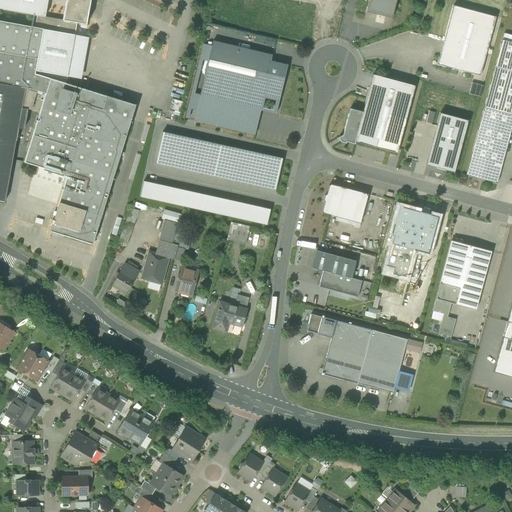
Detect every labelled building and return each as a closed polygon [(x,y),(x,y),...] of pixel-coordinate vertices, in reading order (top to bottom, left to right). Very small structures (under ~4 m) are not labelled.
[(0,0),(0,9),(37,16),(45,18),(45,17),(48,0),(0,0)] [(66,0),(63,21),(77,24),(87,25),(91,0),(66,0)] [(289,8),(250,0),(247,15),(286,23),(289,8)] [(369,0),(366,13),(392,19),(396,0),(369,0)] [(435,27),(447,31),(453,6),(442,3),(435,27)] [(447,31),(437,65),(480,76),(495,17),(453,6),(447,31)] [(37,16),(35,28),(43,29),(35,74),(51,79),(66,84),(67,77),(75,36),(77,24),(63,21),(45,17),(45,18),(37,16)] [(37,91),(46,94),(46,93),(51,79),(35,74),(43,29),(35,28),(13,24),(0,21),(0,201),(4,202),(18,128),(24,130),(28,109),(22,108),(24,96),(23,96),(25,88),(32,90),(37,91)] [(511,35),(504,34),(495,67),(511,72),(511,35)] [(89,38),(75,36),(67,77),(81,79),(89,38)] [(212,46),(212,47),(271,61),(272,55),(213,42),(212,46)] [(212,47),(212,46),(203,44),(185,118),(189,119),(191,109),(196,110),(200,96),(200,95),(195,94),(203,61),(208,62),(212,47)] [(247,107),(259,110),(263,93),(278,96),(285,66),(287,66),(288,65),(271,61),(212,47),(208,62),(200,95),(200,96),(247,107)] [(261,111),(276,114),(287,66),(285,66),(278,96),(263,93),(259,110),(261,111)] [(511,72),(495,67),(484,108),(511,115),(511,72)] [(373,75),(363,112),(355,142),(356,142),(397,154),(415,86),(373,75)] [(46,94),(33,135),(62,144),(75,102),(89,106),(103,111),(107,97),(66,84),(51,79),(46,93),(46,94)] [(472,83),(469,94),(480,97),(484,86),(472,83)] [(22,108),(28,109),(31,110),(37,91),(32,90),(25,88),(23,96),(24,96),(22,108)] [(196,110),(194,121),(255,135),(255,134),(254,134),(256,125),(245,116),(247,107),(200,96),(196,110)] [(107,97),(103,111),(131,119),(136,106),(107,97)] [(62,144),(76,148),(89,106),(75,102),(62,144)] [(68,176),(65,185),(63,190),(56,212),(55,217),(55,218),(54,218),(54,220),(52,220),(51,224),(52,224),(50,232),(93,245),(131,119),(103,111),(89,106),(76,148),(68,176)] [(255,134),(261,111),(259,110),(247,107),(245,116),(256,125),(254,134),(255,134)] [(497,184),(511,127),(511,115),(484,108),(466,175),(497,184)] [(355,145),(356,142),(355,142),(363,112),(350,109),(343,136),(339,138),(341,142),(346,144),(346,142),(355,145)] [(435,113),(430,111),(426,123),(432,125),(435,113)] [(426,166),(454,173),(468,121),(440,114),(426,166)] [(145,125),(140,141),(145,143),(150,126),(145,125)] [(159,148),(279,175),(283,159),(163,132),(159,148)] [(76,148),(62,144),(33,135),(25,163),(68,176),(76,148)] [(279,175),(159,148),(156,164),(276,190),(279,175)] [(141,156),(136,154),(128,180),(133,181),(141,156)] [(60,188),(63,190),(65,185),(49,180),(38,176),(32,196),(55,203),(60,188)] [(271,209),(144,181),(140,197),(267,225),(271,209)] [(323,214),(360,224),(368,195),(331,185),(329,186),(327,195),(325,196),(324,198),(323,201),(325,203),(322,212),(323,214)] [(419,252),(429,255),(439,217),(399,206),(389,244),(392,244),(419,252)] [(119,243),(127,246),(139,211),(131,209),(119,243)] [(117,218),(112,234),(116,236),(121,219),(117,218)] [(177,248),(178,246),(172,244),(178,224),(164,221),(155,254),(155,255),(168,259),(174,260),(177,248)] [(227,240),(246,244),(250,228),(231,223),(227,240)] [(183,226),(178,224),(172,244),(178,246),(183,226)] [(452,241),(451,241),(436,300),(451,304),(475,310),(491,252),(464,244),(465,241),(453,237),(452,241)] [(392,244),(384,272),(407,278),(407,277),(414,278),(416,270),(414,269),(417,259),(419,252),(392,244)] [(174,260),(181,262),(185,250),(177,248),(174,260)] [(323,271),(352,279),(352,278),(356,262),(316,251),(312,268),(323,271)] [(148,288),(159,291),(161,285),(168,259),(155,255),(155,254),(149,252),(142,279),(149,282),(148,288)] [(429,255),(419,252),(417,259),(427,262),(429,255)] [(113,286),(126,294),(139,273),(135,271),(137,268),(129,263),(127,266),(125,265),(113,286)] [(190,270),(198,272),(200,265),(192,263),(190,270)] [(176,291),(191,295),(194,285),(196,285),(197,282),(196,280),(198,272),(190,270),(182,268),(176,291)] [(319,287),(358,298),(362,281),(352,278),(352,279),(323,271),(319,287)] [(234,307),(246,310),(249,298),(238,295),(234,307)] [(451,304),(436,300),(432,311),(444,314),(448,315),(451,304)] [(213,329),(226,332),(228,323),(242,327),(247,310),(246,310),(234,307),(220,303),(213,329)] [(444,314),(432,311),(430,319),(442,322),(444,314)] [(306,331),(317,334),(322,317),(311,314),(308,325),(306,331)] [(448,315),(444,314),(442,322),(439,334),(451,337),(456,320),(447,317),(448,315)] [(336,321),(322,317),(317,334),(331,338),(336,321)] [(344,380),(357,384),(369,342),(372,330),(336,321),(331,338),(323,370),(322,373),(322,374),(324,375),(324,376),(344,381),(344,380)] [(511,323),(507,322),(503,338),(511,340),(511,323)] [(0,346),(4,349),(14,333),(0,323),(0,346)] [(300,334),(305,336),(306,331),(308,325),(303,323),(300,334)] [(380,333),(372,330),(369,342),(377,344),(380,333)] [(377,344),(369,342),(357,384),(393,394),(394,388),(399,372),(405,349),(407,340),(380,333),(377,344)] [(511,377),(511,340),(503,338),(493,372),(511,377)] [(405,349),(411,351),(413,341),(407,340),(405,349)] [(422,344),(413,341),(411,351),(419,353),(422,344)] [(16,370),(26,376),(39,355),(28,349),(16,370)] [(49,361),(39,355),(26,376),(37,382),(49,361)] [(46,369),(52,373),(58,362),(59,361),(53,357),(46,369)] [(52,373),(58,376),(62,369),(63,369),(65,366),(58,362),(52,373)] [(51,387),(62,394),(73,375),(63,369),(62,369),(58,376),(51,387)] [(3,376),(12,381),(15,377),(6,371),(3,376)] [(394,388),(408,391),(413,376),(399,372),(394,388)] [(84,382),(73,375),(62,394),(73,401),(80,389),(84,382)] [(80,389),(86,393),(92,383),(86,379),(84,382),(80,389)] [(11,388),(16,391),(20,386),(14,383),(11,388)] [(99,387),(92,383),(86,393),(92,397),(97,389),(99,387)] [(20,386),(16,391),(27,398),(30,392),(20,386)] [(86,408),(97,414),(108,396),(97,389),(92,397),(86,408)] [(119,402),(108,396),(97,414),(108,421),(115,409),(119,402)] [(115,409),(121,413),(128,400),(122,397),(119,402),(115,409)] [(10,422),(11,423),(10,425),(11,427),(12,428),(14,428),(16,427),(16,426),(22,430),(32,414),(25,410),(31,400),(27,398),(23,404),(15,399),(6,415),(12,419),(10,422)] [(32,414),(35,416),(41,406),(31,400),(25,410),(32,414)] [(134,404),(128,400),(121,413),(127,416),(131,410),(134,404)] [(118,431),(129,437),(142,417),(131,410),(127,416),(118,431)] [(153,423),(142,417),(129,437),(141,444),(153,423)] [(196,422),(202,434),(207,431),(201,420),(196,422)] [(179,438),(178,439),(199,452),(199,451),(206,440),(186,427),(179,438)] [(89,436),(99,442),(102,437),(92,431),(89,436)] [(62,457),(76,465),(81,457),(88,461),(97,446),(76,433),(62,457)] [(199,452),(178,439),(171,451),(179,456),(191,463),(198,452),(199,452)] [(20,465),(22,466),(25,466),(26,464),(33,464),(33,456),(34,456),(34,449),(33,449),(33,442),(23,442),(13,442),(13,443),(13,464),(20,464),(20,465)] [(132,451),(141,457),(146,449),(140,446),(138,449),(135,446),(132,451)] [(167,448),(164,453),(176,461),(179,456),(171,451),(167,448)] [(171,468),(176,461),(164,453),(159,461),(163,464),(163,463),(171,468)] [(238,473),(251,481),(257,472),(262,463),(250,455),(244,464),(243,464),(240,464),(239,467),(239,469),(240,470),(238,473)] [(257,472),(262,475),(270,462),(272,459),(267,456),(262,463),(257,472)] [(275,465),(270,462),(262,475),(261,476),(266,479),(273,469),(275,465)] [(163,464),(157,474),(177,486),(183,476),(171,468),(163,463),(163,464)] [(261,487),(275,496),(286,478),(273,469),(266,479),(261,487)] [(170,497),(177,486),(157,474),(150,484),(150,485),(156,489),(170,497)] [(351,475),(345,481),(351,488),(358,482),(351,475)] [(62,478),(62,495),(78,495),(78,492),(87,492),(86,478),(75,478),(62,478)] [(17,481),(18,496),(38,496),(37,481),(26,481),(17,481)] [(144,481),(140,488),(152,495),(156,489),(150,485),(150,484),(144,481)] [(285,502),(298,510),(304,500),(309,492),(296,484),(285,502)] [(399,493),(410,503),(418,494),(409,486),(405,490),(402,489),(399,493)] [(149,500),(152,495),(140,488),(137,492),(149,500)] [(304,500),(309,503),(313,496),(316,491),(311,488),(309,492),(304,500)] [(454,498),(464,500),(466,489),(456,488),(454,498)] [(204,501),(209,504),(215,495),(215,494),(210,491),(204,501)] [(395,491),(387,500),(400,511),(409,511),(409,510),(413,505),(410,503),(399,493),(395,491)] [(203,511),(218,511),(225,501),(224,500),(224,499),(220,497),(220,498),(215,495),(209,504),(203,511)] [(306,508),(311,511),(318,499),(313,496),(309,503),(306,508)] [(141,498),(135,508),(140,511),(160,511),(162,510),(141,498)] [(312,511),(338,511),(339,511),(321,500),(312,511)] [(400,511),(387,500),(379,511),(380,511),(400,511)] [(230,504),(225,501),(218,511),(232,511),(235,508),(234,507),(234,506),(230,503),(230,504)]
